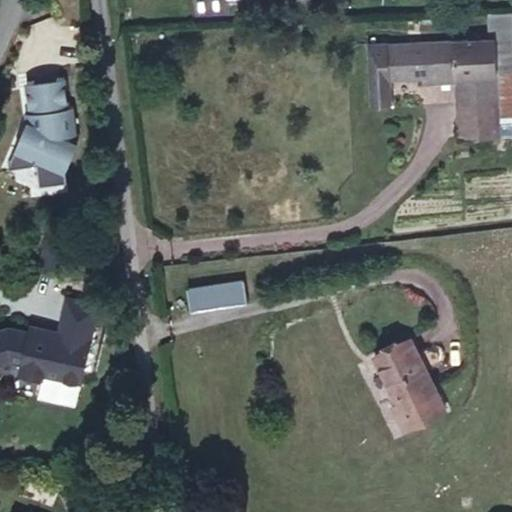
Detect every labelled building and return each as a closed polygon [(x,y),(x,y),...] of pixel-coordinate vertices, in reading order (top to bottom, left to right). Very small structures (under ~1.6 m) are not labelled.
[(491,0),(494,28),(497,64),(495,64),(497,90),(499,125),(511,124),(511,36),(510,0),(491,0)] [(373,94),(391,93),(390,72),(459,66),(460,93),(497,90),(495,64),(497,64),(494,28),(368,38),(373,94)] [(25,117),(12,145),(33,154),(34,161),(36,182),(64,179),(62,167),(75,140),(74,140),(70,104),(65,104),(62,75),(24,79),(29,119),(25,117)] [(497,90),(460,93),(463,128),(499,125),(497,90)] [(34,161),(33,154),(12,145),(4,164),(34,161)] [(0,239),(5,241),(14,202),(0,198),(0,239)] [(37,223),(34,260),(58,261),(61,224),(37,223)] [(244,278),(187,286),(190,310),(248,301),(244,278)] [(37,332),(17,326),(0,331),(0,362),(17,358),(29,361),(26,371),(49,377),(50,373),(51,368),(88,378),(107,307),(76,299),(67,334),(51,329),(49,335),(37,332)] [(51,329),(39,326),(37,332),(49,335),(51,329)] [(441,409),(402,333),(368,351),(395,402),(384,407),(397,432),(441,409)] [(88,378),(51,368),(50,373),(87,382),(88,378)]
